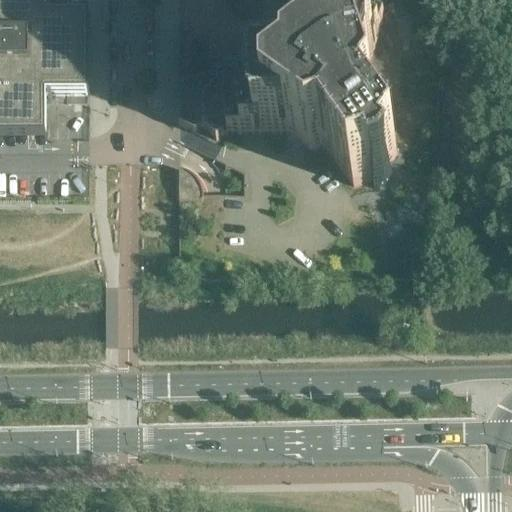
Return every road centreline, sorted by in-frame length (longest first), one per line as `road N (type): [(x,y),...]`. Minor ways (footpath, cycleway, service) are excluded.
road 1 (primary): [(511,370),(0,390)]
road 2 (primary): [(0,441),(384,433)]
road 3 (residential): [(129,142),(130,0)]
road 4 (motorway): [(384,433),(449,460),(468,482),(475,511)]
